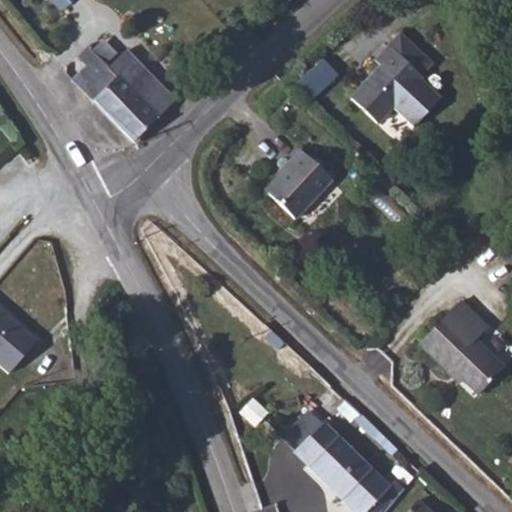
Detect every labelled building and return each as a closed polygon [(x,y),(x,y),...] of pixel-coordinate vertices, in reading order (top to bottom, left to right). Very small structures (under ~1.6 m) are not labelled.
[(68,0),(50,0),(60,9),(68,0)] [(409,62),(419,51),(400,33),(390,44),(409,62)] [(409,62),(390,44),(375,59),(382,66),(351,99),(377,124),(392,107),(414,127),(441,99),(419,79),(433,64),(419,51),(409,62)] [(133,143),(176,100),(127,50),(108,68),(88,46),(77,57),(86,66),(72,81),(133,143)] [(321,63),(301,83),(314,96),(334,76),(321,63)] [(332,180),(300,151),(289,163),(291,165),(266,192),(295,219),(332,180)] [(460,301),(419,344),(453,378),(457,374),(478,395),(504,368),(476,341),(488,328),(460,301)] [(37,342),(0,309),(0,365),(9,374),(37,342)] [(386,511),(405,490),(395,481),(389,487),(323,423),(294,453),(355,511),(386,511)] [(428,511),(417,501),(406,511),(428,511)]
